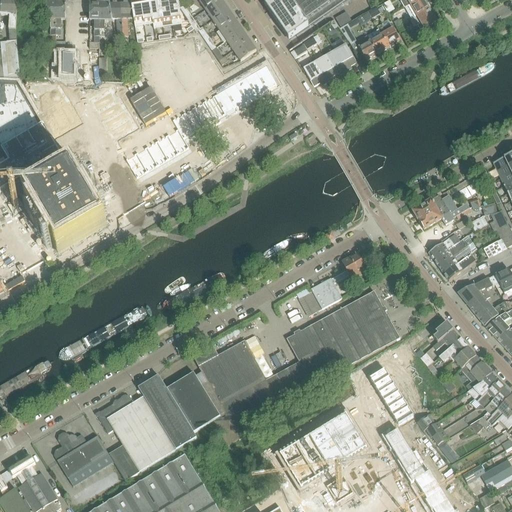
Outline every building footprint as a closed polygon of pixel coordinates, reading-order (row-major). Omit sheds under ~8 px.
[(178,0),(169,2),(173,27),(182,25),(180,9),(178,0)] [(188,7),(186,0),(179,0),(180,9),(185,8),(188,7)] [(206,11),(222,1),(221,0),(199,0),(199,1),(206,11)] [(289,41),(297,35),(348,0),(275,0),(265,7),(289,41)] [(360,0),(353,5),(359,15),(369,8),(364,0),(360,0)] [(406,9),(421,0),(402,0),(403,1),(402,2),(406,9)] [(424,0),(421,0),(406,9),(412,20),(430,10),(429,9),(431,8),(428,3),(427,4),(424,0)] [(1,1),(1,16),(9,17),(8,30),(9,43),(1,44),(1,51),(4,79),(20,80),(16,30),(17,2),(1,1)] [(206,11),(213,22),(229,11),(222,1),(206,11)] [(160,3),(164,28),(173,27),(169,2),(160,3)] [(390,2),(383,6),(386,11),(393,7),(390,2)] [(51,36),(56,36),(57,3),(46,3),(46,21),(51,21),(51,36)] [(57,3),(56,36),(61,37),(61,21),(66,21),(66,3),(57,3)] [(90,17),(90,21),(95,22),(94,37),(100,37),(101,4),(90,3),(90,8),(90,17)] [(141,3),(131,4),(134,20),(135,27),(145,26),(141,3)] [(150,3),(141,3),(145,26),(153,25),(154,25),(150,3)] [(160,3),(150,3),(154,25),(153,25),(154,30),(164,28),(160,3)] [(101,4),(100,37),(105,37),(105,22),(113,22),(113,21),(110,4),(101,4)] [(120,4),(110,4),(113,21),(116,21),(118,37),(120,37),(120,34),(123,34),(122,21),(120,4)] [(131,4),(120,4),(122,21),(123,34),(120,34),(120,37),(129,38),(128,20),(134,20),(131,4)] [(372,12),(369,13),(373,20),(381,16),(377,9),(372,12)] [(412,20),(416,27),(418,26),(420,31),(436,21),(430,10),(412,20)] [(213,22),(220,32),(236,21),(229,11),(213,22)] [(189,13),(185,16),(189,23),(194,20),(189,13)] [(369,13),(358,20),(361,25),(362,28),(369,24),(370,22),(373,20),(369,13)] [(194,20),(189,23),(194,29),(198,26),(194,20)] [(394,23),(397,28),(402,25),(399,20),(394,23)] [(227,42),(243,31),(236,21),(220,32),(227,42)] [(383,25),(377,29),(378,31),(389,49),(400,42),(391,26),(390,25),(388,21),(382,24),(383,25)] [(341,29),(340,30),(352,46),(355,52),(359,50),(366,62),(377,55),(367,37),(357,43),(350,31),(347,26),(341,29)] [(227,42),(233,52),(249,41),(243,31),(227,42)] [(378,31),(367,37),(377,55),(389,49),(378,31)] [(310,40),(304,45),(307,51),(314,47),(318,45),(314,38),(310,40)] [(209,39),(205,42),(206,43),(209,48),(213,45),(209,39)] [(256,52),(257,51),(249,41),(233,52),(241,62),(256,52)] [(348,69),(356,64),(346,45),(335,51),(347,72),(349,71),(348,69)] [(303,46),(291,54),(295,60),(308,53),(303,46)] [(216,49),(212,52),(216,58),(220,55),(216,49)] [(335,51),(325,57),(336,76),(344,71),(345,74),(347,72),(335,51)] [(219,62),(222,67),(228,62),(225,57),(223,59),(219,62)] [(315,63),(327,84),(328,83),(327,81),(336,76),(325,57),(315,63)] [(509,61),(506,57),(502,57),(457,81),(452,89),(464,88),(505,66),(509,61)] [(64,61),(59,61),(59,69),(64,69),(64,77),(73,77),(73,59),(64,59),(64,61)] [(315,63),(304,70),(314,88),(323,83),(324,86),(327,84),(315,63)] [(266,65),(255,71),(266,90),(277,84),(266,65)] [(255,71),(245,77),(256,96),(266,90),(255,71)] [(245,77),(235,83),(246,102),(256,96),(245,77)] [(0,194),(3,193),(7,201),(15,196),(11,189),(21,182),(61,251),(103,226),(52,140),(41,122),(18,84),(0,83),(0,194)] [(235,83),(224,90),(235,109),(246,102),(235,83)] [(110,90),(91,101),(97,111),(116,100),(110,90)] [(224,90),(214,96),(225,115),(235,109),(224,90)] [(214,96),(204,102),(215,121),(225,115),(214,96)] [(116,100),(97,111),(103,121),(122,110),(116,100)] [(204,102),(193,108),(205,127),(215,121),(204,102)] [(70,104),(60,110),(71,129),(82,123),(70,104)] [(193,108),(183,114),(194,133),(205,127),(193,108)] [(60,110),(50,116),(62,135),(71,129),(60,110)] [(122,110),(103,121),(109,131),(128,120),(122,110)] [(183,114),(172,121),(177,130),(179,129),(184,139),(194,133),(183,114)] [(50,116),(41,122),(52,140),(62,135),(50,116)] [(128,120),(109,131),(115,141),(134,130),(128,120)] [(177,130),(168,135),(179,154),(190,148),(184,139),(179,129),(177,130)] [(291,134),(285,138),(288,144),(300,137),(296,131),(291,134)] [(168,135),(157,141),(169,160),(179,154),(168,135)] [(157,141),(147,148),(158,167),(169,160),(157,141)] [(147,148),(137,154),(148,173),(158,167),(147,148)] [(137,154),(126,160),(137,179),(148,173),(137,154)] [(511,155),(493,164),(511,204),(511,155)] [(493,189),(489,180),(485,182),(490,191),(493,189)] [(501,204),(496,195),(493,196),(497,206),(501,204)] [(450,214),(439,197),(413,212),(414,214),(413,215),(415,219),(417,219),(418,220),(419,219),(420,222),(419,223),(424,231),(442,220),(445,227),(454,221),(453,219),(469,209),(466,205),(450,214)] [(502,213),(501,213),(499,214),(493,215),(496,222),(504,218),(502,213)] [(483,218),(478,221),(483,229),(488,226),(483,218)] [(504,218),(496,222),(500,230),(507,226),(504,218)] [(508,249),(511,246),(511,234),(508,226),(500,230),(504,239),(503,240),(508,249)] [(334,239),(331,233),(326,236),(329,242),(334,239)] [(455,235),(429,254),(434,261),(460,243),(455,235)] [(460,243),(434,261),(439,268),(466,249),(473,245),(467,238),(460,243)] [(503,240),(500,241),(498,242),(503,251),(508,249),(503,240)] [(484,250),(488,259),(503,251),(498,242),(484,250)] [(466,249),(439,268),(444,275),(467,258),(477,251),(473,245),(466,249)] [(350,260),(349,258),(342,262),(348,272),(330,282),(329,280),(321,283),(322,285),(311,291),(312,293),(322,311),(342,300),(342,299),(338,301),(332,287),(350,276),(353,281),(361,277),(359,272),(365,269),(358,256),(350,260)] [(444,275),(449,282),(475,262),(472,257),(468,260),(467,258),(444,275)] [(508,270),(495,276),(505,295),(511,291),(511,277),(509,272),(508,270)] [(157,298),(151,309),(160,312),(215,289),(218,279),(207,275),(157,298)] [(490,280),(489,279),(474,287),(458,295),(475,316),(492,308),(486,301),(490,298),(487,291),(493,288),(489,281),(490,280)] [(207,383),(226,417),(239,441),(302,403),(298,396),(400,340),(374,292),(287,341),(299,363),(267,381),(245,342),(218,357),(213,347),(193,358),(207,383)] [(492,308),(475,316),(485,328),(499,316),(497,315),(508,308),(510,312),(511,311),(511,307),(511,305),(510,303),(505,303),(493,310),(492,308)] [(63,349),(59,362),(70,362),(145,319),(146,311),(137,309),(63,349)] [(486,329),(498,341),(510,331),(504,324),(511,319),(511,311),(510,312),(499,319),(486,329)] [(438,344),(454,331),(447,323),(432,336),(438,344)] [(438,344),(433,348),(436,352),(445,344),(450,350),(461,340),(454,331),(438,344)] [(511,332),(510,331),(498,341),(504,348),(511,341),(511,332)] [(458,359),(468,349),(461,340),(450,350),(440,358),(445,363),(454,355),(457,358),(455,360),(455,361),(458,359)] [(463,369),(476,357),(468,349),(458,359),(455,361),(463,369)] [(427,354),(421,360),(428,368),(431,365),(434,362),(427,354)] [(463,369),(459,372),(467,381),(484,366),(476,357),(463,369)] [(0,401),(48,375),(53,365),(44,362),(0,386),(0,401)] [(428,368),(427,368),(435,378),(440,374),(431,365),(428,368)] [(481,384),(492,375),(484,366),(467,381),(470,384),(467,387),(470,391),(480,385),(481,384)] [(374,377),(369,380),(374,388),(390,378),(385,370),(376,376),(375,375),(374,376),(374,377)] [(138,389),(144,398),(176,451),(196,439),(194,435),(220,421),(226,417),(207,383),(201,386),(194,374),(167,390),(159,377),(138,389)] [(470,391),(467,393),(475,401),(478,403),(495,388),(494,387),(496,385),(497,385),(500,382),(492,375),(481,384),(480,385),(470,391)] [(390,378),(374,388),(379,396),(395,386),(390,378)] [(477,409),(475,412),(485,410),(490,405),(506,389),(500,382),(497,385),(496,385),(494,387),(495,388),(478,403),(480,406),(477,409)] [(395,386),(379,396),(384,403),(399,394),(395,386)] [(488,414),(484,418),(491,417),(508,401),(508,400),(510,398),(511,399),(511,397),(511,394),(506,389),(490,405),(485,410),(488,414)] [(399,394),(384,403),(388,411),(404,401),(399,394)] [(511,397),(511,399),(510,398),(508,400),(508,401),(491,417),(484,418),(469,427),(477,435),(484,428),(486,430),(491,425),(492,427),(499,421),(508,430),(511,426),(511,397)] [(124,447),(110,456),(109,456),(113,463),(124,482),(176,451),(144,398),(133,405),(131,401),(129,398),(125,398),(122,400),(121,399),(117,402),(118,404),(114,406),(114,405),(97,415),(98,417),(98,418),(108,435),(114,431),(124,447)] [(404,401),(388,411),(393,419),(409,409),(404,401)] [(409,409),(393,419),(398,427),(414,417),(409,409)] [(303,442),(280,456),(301,490),(324,476),(322,473),(338,463),(341,466),(367,450),(346,415),(316,434),(317,435),(304,443),(303,442)] [(430,415),(418,422),(424,432),(426,431),(436,425),(430,415)] [(436,425),(426,431),(431,439),(432,438),(443,432),(438,423),(436,425)] [(390,432),(381,437),(390,452),(389,452),(390,453),(406,443),(399,431),(392,435),(390,432)] [(443,432),(432,438),(438,446),(446,441),(448,440),(443,432)] [(55,452),(54,457),(68,481),(109,456),(110,456),(98,438),(87,444),(84,439),(79,437),(77,439),(76,437),(71,435),(69,437),(68,435),(63,434),(59,436),(58,441),(62,448),(55,452)] [(505,435),(495,441),(498,447),(508,441),(505,435)] [(446,441),(438,446),(452,464),(461,459),(446,441)] [(406,443),(390,453),(391,453),(397,463),(412,454),(406,443)] [(412,454),(397,463),(404,474),(403,474),(403,475),(419,465),(412,454)] [(218,511),(185,456),(91,511),(218,511)] [(56,505),(54,503),(58,500),(42,474),(38,476),(32,467),(36,465),(31,457),(8,471),(13,479),(17,477),(23,486),(19,488),(33,511),(59,511),(61,510),(58,504),(56,505)] [(487,473),(481,477),(491,494),(496,490),(504,486),(511,481),(511,467),(508,461),(487,473)] [(460,469),(456,464),(452,466),(456,472),(460,469)] [(419,465),(403,475),(404,475),(411,486),(414,484),(413,484),(426,476),(419,465)] [(464,476),(461,478),(466,485),(481,477),(487,473),(483,465),(464,476)] [(361,475),(352,480),(359,493),(356,495),(357,495),(360,493),(367,505),(370,511),(401,511),(374,467),(369,470),(367,468),(359,473),(361,475)] [(426,476),(413,484),(414,484),(419,493),(418,493),(419,494),(436,483),(430,473),(426,476)] [(29,511),(16,490),(10,493),(0,476),(0,490),(4,497),(0,499),(0,503),(5,511),(29,511)] [(436,483),(419,494),(420,494),(425,503),(442,493),(436,483)] [(504,486),(496,490),(500,496),(507,492),(504,486)] [(442,493),(425,503),(430,511),(432,511),(448,503),(442,493)] [(489,495),(479,500),(484,510),(495,504),(489,495)] [(453,511),(448,503),(432,511),(453,511)] [(499,511),(506,511),(501,503),(496,507),(499,511)]
